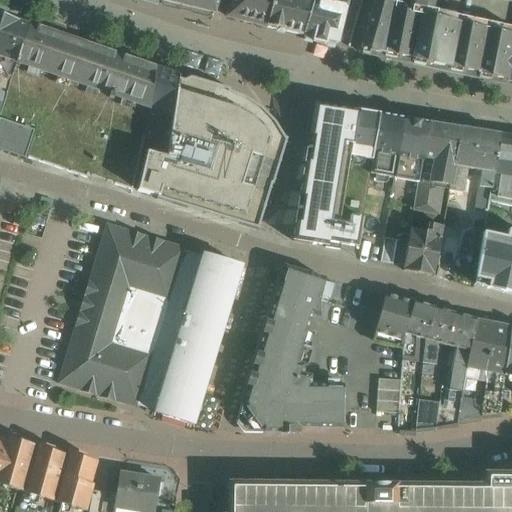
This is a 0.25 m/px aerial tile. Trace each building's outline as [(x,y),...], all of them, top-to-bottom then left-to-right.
[(218,0),(177,0),(176,5),(215,15),(218,0)] [(231,0),(226,17),(266,27),(273,0),(231,0)] [(273,0),(266,27),(303,36),(313,2),(306,0),(273,0)] [(318,44),(330,0),(314,0),(314,2),(313,2),(303,36),(303,37),(313,39),(313,42),(318,44)] [(330,0),(318,44),(325,45),(325,42),(336,45),(345,10),(346,10),(348,0),(330,0)] [(433,66),(445,15),(431,12),(433,5),(425,3),(425,0),(413,0),(412,8),(374,0),(360,50),(433,66)] [(28,25),(0,15),(0,57),(16,63),(28,25)] [(467,73),(479,22),(445,15),(433,66),(467,73)] [(511,29),(479,22),(467,73),(506,81),(511,53),(511,29)] [(36,162),(74,41),(28,25),(16,63),(0,112),(0,154),(23,162),(24,158),(36,162)] [(87,176),(123,58),(74,41),(36,162),(86,179),(87,176)] [(0,112),(16,63),(0,57),(0,112)] [(123,58),(87,176),(131,191),(143,138),(149,113),(155,70),(123,58)] [(178,77),(155,70),(149,113),(143,138),(149,140),(146,154),(166,159),(170,132),(173,114),(178,77)] [(188,165),(206,84),(190,79),(183,82),(178,81),(179,77),(178,77),(173,114),(174,114),(171,132),(170,132),(166,159),(188,165)] [(235,177),(253,105),(244,99),(228,93),(229,91),(206,84),(188,165),(235,177)] [(253,105),(235,177),(270,187),(272,187),(286,140),(284,140),(273,123),(262,111),(253,105)] [(331,147),(337,109),(314,106),(307,144),(302,178),(333,183),(333,182),(329,181),(333,160),(328,160),(331,147)] [(337,109),(331,147),(373,154),(380,116),(337,109)] [(404,120),(380,116),(373,154),(397,158),(404,120)] [(427,124),(404,120),(397,158),(394,180),(408,182),(412,161),(421,162),(427,124)] [(460,130),(427,124),(421,162),(413,210),(436,214),(442,186),(450,187),(453,167),(460,130)] [(499,136),(460,130),(453,167),(465,169),(481,172),(478,188),(490,190),(493,174),(499,136)] [(511,137),(499,136),(493,174),(490,190),(489,196),(511,199),(511,182),(511,183),(511,181),(511,137)] [(188,165),(166,159),(146,154),(137,192),(156,198),(155,200),(257,231),(270,187),(235,177),(188,165)] [(397,158),(373,154),(369,175),(394,180),(397,158)] [(465,169),(453,167),(450,187),(449,192),(461,195),(465,169)] [(490,190),(478,188),(474,211),(486,213),(489,196),(490,190)] [(329,203),(300,195),(287,240),(316,248),(329,203)] [(426,233),(410,230),(406,248),(403,271),(433,277),(442,228),(428,225),(426,233)] [(202,255),(201,257),(184,252),(185,250),(106,226),(57,385),(137,409),(137,407),(154,412),(153,414),(194,426),(242,267),(202,255)] [(406,248),(393,244),(392,255),(381,253),(379,264),(403,271),(406,248)] [(272,305),(311,316),(318,318),(318,303),(325,280),(284,267),(272,305)] [(362,295),(324,287),(319,308),(357,316),(362,295)] [(414,304),(385,295),(371,342),(402,351),(403,340),(404,334),(414,304)] [(414,304),(404,334),(403,340),(402,351),(402,359),(415,360),(416,338),(424,340),(425,340),(434,310),(414,304)] [(311,316),(272,305),(262,338),(301,350),(311,316)] [(455,315),(434,310),(425,340),(424,340),(422,362),(435,366),(437,344),(446,347),(446,346),(455,315)] [(474,321),(455,315),(446,346),(457,350),(451,379),(463,381),(464,379),(474,321)] [(492,325),(474,321),(464,379),(476,381),(478,371),(484,372),(492,325)] [(510,328),(492,325),(484,372),(503,376),(510,328)] [(511,328),(510,328),(503,376),(511,377),(511,328)] [(299,428),(301,375),(304,366),(298,365),(302,350),(301,350),(262,338),(242,405),(262,433),(299,434),(299,428)] [(301,375),(299,428),(342,429),(343,386),(310,386),(310,377),(301,375)] [(399,381),(378,380),(377,391),(399,392),(399,381)] [(502,385),(485,382),(482,399),(483,399),(500,402),(502,385)] [(462,388),(450,387),(445,428),(455,426),(456,425),(460,399),(462,388)] [(399,392),(377,391),(376,402),(398,404),(399,392)] [(482,403),(460,399),(456,425),(455,426),(456,426),(480,423),(479,420),(482,403)] [(500,402),(483,399),(482,403),(479,420),(499,416),(500,402)] [(438,405),(418,400),(414,435),(435,432),(435,431),(434,431),(438,405)] [(398,404),(376,402),(375,413),(397,415),(398,404)] [(35,447),(10,439),(11,435),(8,434),(4,436),(3,440),(4,440),(0,453),(0,486),(22,492),(35,447)] [(54,448),(36,443),(35,447),(22,492),(22,493),(53,502),(54,502),(66,456),(53,452),(54,448)] [(86,455),(68,450),(66,456),(54,502),(53,502),(53,503),(85,511),(93,486),(90,485),(97,462),(85,459),(86,455)] [(153,511),(159,480),(119,473),(115,495),(113,510),(125,511),(153,511)] [(511,511),(511,474),(483,474),(483,486),(480,486),(369,484),(362,484),(354,484),(315,484),(272,483),(244,483),(227,483),(227,499),(226,511),(511,511)] [(115,495),(92,491),(88,511),(112,511),(113,510),(115,495)]
